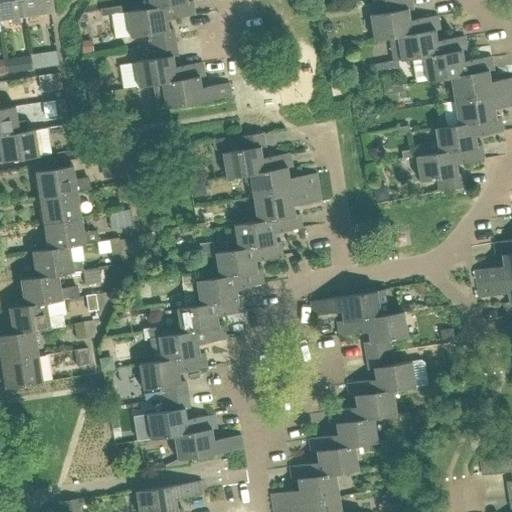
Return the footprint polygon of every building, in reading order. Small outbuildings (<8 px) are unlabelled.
[(0,0),(0,20),(24,17),(20,0),(0,0)] [(20,0),(24,17),(50,13),(47,0),(20,0)] [(137,0),(139,9),(148,8),(148,9),(169,5),(170,16),(171,19),(194,15),(192,1),(187,2),(186,0),(137,0)] [(416,33),(414,21),(409,22),(407,10),(412,9),(410,0),(382,0),(372,2),(374,14),(368,15),(372,40),(395,36),(416,33)] [(139,9),(125,12),(129,37),(147,34),(149,46),(174,42),(172,29),(168,30),(166,17),(170,16),(169,5),(148,9),(148,8),(139,9)] [(111,7),(112,14),(123,12),(122,6),(111,7)] [(100,16),(112,14),(111,7),(99,9),(100,16)] [(442,53),(441,42),(436,43),(434,31),(439,30),(436,16),(414,19),(414,21),(416,33),(395,36),(399,61),(422,57),(421,57),(442,53)] [(469,74),(467,62),(462,63),(460,51),(465,50),(463,36),(440,39),(441,42),(442,53),(421,57),(422,57),(426,81),(448,77),(469,74)] [(180,79),(178,68),(174,69),(172,56),(176,56),(174,42),(149,46),(151,59),(133,62),(137,87),(160,83),(180,79)] [(452,101),(511,91),(511,77),(493,80),(494,83),(489,83),(487,71),(492,70),(489,56),(467,60),(467,62),(469,74),(448,77),(452,101)] [(91,57),(83,58),(84,69),(92,69),(91,57)] [(388,69),(399,67),(397,60),(387,62),(388,69)] [(180,79),(160,83),(164,107),(230,97),(228,83),(205,86),(205,89),(201,89),(199,77),(203,76),(201,63),(201,62),(178,66),(178,68),(180,79)] [(53,90),(57,89),(62,88),(59,73),(50,74),(53,90)] [(401,84),(390,86),(391,92),(402,91),(401,84)] [(477,122),(479,133),(479,135),(502,131),(500,117),(495,118),(493,106),(498,105),(498,107),(511,104),(511,91),(452,101),(456,124),(456,125),(477,122)] [(56,116),(61,115),(66,114),(63,98),(54,100),(56,116)] [(19,131),(28,130),(26,120),(17,121),(15,106),(0,108),(0,134),(19,132),(19,131)] [(73,150),(88,147),(84,121),(69,124),(73,150)] [(474,133),(479,133),(477,122),(456,125),(456,124),(433,128),(437,152),(437,153),(457,149),(459,160),(460,163),(483,159),(480,145),(476,146),(474,133)] [(0,134),(0,161),(0,162),(50,154),(49,143),(37,145),(34,129),(28,130),(19,131),(19,132),(0,134)] [(268,170),(266,159),(261,160),(259,148),(264,147),(262,133),(240,136),(236,137),(238,150),(221,153),(225,178),(248,174),(247,173),(268,170)] [(454,161),(459,160),(457,149),(437,153),(437,152),(414,156),(418,181),(436,178),(438,191),(464,187),(461,172),(456,173),(454,161)] [(401,158),(412,157),(411,150),(400,151),(401,158)] [(252,198),(318,187),(316,174),(293,177),(293,180),(288,181),(286,168),(291,167),(289,153),(266,157),(266,159),(268,170),(247,173),(248,174),(252,198)] [(114,175),(124,173),(121,157),(111,159),(114,175)] [(76,191),(91,189),(89,177),(74,179),(72,165),(34,171),(38,197),(76,191)] [(190,190),(201,188),(199,181),(188,183),(190,190)] [(118,200),(128,199),(125,183),(115,184),(118,200)] [(276,218),(278,229),(278,232),(301,228),(299,214),(294,215),(292,203),(297,202),(297,204),(320,201),(318,187),(252,198),(255,221),(276,218)] [(80,216),(76,191),(38,197),(42,223),(80,216)] [(111,227),(122,226),(131,224),(129,208),(108,212),(111,227)] [(80,216),(42,223),(46,248),(46,249),(69,245),(69,246),(85,243),(99,241),(98,234),(94,231),(83,233),(80,216)] [(273,230),(278,229),(276,218),(255,221),(232,225),(236,249),(257,246),(259,257),(259,260),(282,256),(280,241),(275,242),(273,230)] [(196,231),(208,229),(206,222),(195,224),(196,231)] [(110,254),(116,253),(119,252),(117,237),(108,238),(110,254)] [(497,266),(474,270),(476,283),(511,277),(511,238),(493,242),(495,255),(495,256),(500,255),(502,267),(497,268),(497,266)] [(71,261),(69,246),(69,245),(46,249),(46,248),(30,251),(35,276),(35,277),(57,273),(57,274),(83,270),(81,262),(71,261)] [(200,255),(212,253),(210,246),(199,248),(200,255)] [(254,258),(259,257),(257,246),(236,249),(213,252),(217,277),(238,273),(240,285),(240,287),(263,284),(261,270),(256,270),(254,258)] [(99,282),(104,281),(108,281),(105,265),(96,267),(99,282)] [(59,287),(57,274),(57,273),(35,277),(35,276),(18,279),(23,305),(46,302),(61,300),(79,297),(77,285),(59,287)] [(234,286),(240,285),(238,273),(217,277),(194,280),(198,304),(198,305),(218,301),(220,313),(221,315),(244,311),(241,297),(236,298),(234,286)] [(181,283),(192,281),(191,274),(180,276),(181,283)] [(511,277),(476,283),(478,297),(501,293),(501,291),(505,290),(507,302),(502,303),(505,317),(511,315),(511,277)] [(361,332),(361,329),(359,317),(387,313),(383,289),(309,301),(311,315),(335,311),(334,308),(339,307),(341,320),(336,321),(339,335),(361,332)] [(87,310),(93,309),(96,309),(94,293),(84,295),(87,310)] [(215,314),(220,313),(218,301),(198,305),(198,304),(175,308),(179,332),(179,333),(199,329),(201,341),(202,343),(224,339),(222,325),(217,326),(215,314)] [(48,316),(46,302),(23,305),(7,307),(11,333),(11,334),(34,330),(34,331),(65,326),(63,314),(48,316)] [(162,311),(173,309),(172,302),(161,304),(162,311)] [(365,356),(391,352),(389,339),(406,336),(402,311),(387,313),(359,317),(361,329),(366,328),(368,342),(363,343),(365,356)] [(75,339),(85,337),(82,321),(73,323),(75,339)] [(198,354),(196,341),(201,341),(199,329),(179,333),(179,332),(156,336),(154,337),(148,337),(152,361),(160,360),(180,357),(182,368),(183,371),(205,367),(203,353),(198,354)] [(0,361),(38,355),(34,331),(34,330),(11,334),(11,333),(0,334),(0,361)] [(142,331),(143,338),(148,337),(154,337),(153,330),(142,331)] [(76,365),(89,363),(86,347),(73,349),(76,365)] [(410,361),(393,364),(391,352),(365,356),(367,368),(372,367),(374,381),(369,381),(371,393),(392,390),(417,385),(427,384),(428,384),(424,362),(421,360),(410,361)] [(38,355),(0,361),(0,365),(4,388),(42,382),(38,355)] [(177,369),(182,368),(180,357),(160,360),(152,361),(137,364),(141,389),(159,386),(161,398),(186,394),(184,380),(179,381),(177,369)] [(371,393),(369,381),(369,379),(346,382),(348,396),(354,396),(356,408),(350,409),(352,420),(372,417),(395,414),(392,390),(371,393)] [(427,384),(417,385),(418,392),(428,391),(427,384)] [(192,431),(190,420),(185,420),(183,408),(189,408),(186,394),(161,398),(163,412),(145,415),(149,439),(172,435),(192,431)] [(352,420),(350,409),(350,407),(327,410),(329,424),(334,423),(336,436),(331,437),(332,448),(353,445),(376,441),(372,417),(352,420)] [(398,421),(410,419),(408,411),(397,413),(398,421)] [(192,431),(172,435),(175,459),(242,448),(239,434),(217,438),(217,441),(212,441),(210,429),(215,428),(213,414),(190,418),(190,420),(192,431)] [(332,448),(331,437),(330,434),(308,438),(310,452),(315,451),(317,464),(312,465),(313,476),(334,473),(357,469),(353,445),(332,448)] [(379,448),(390,446),(389,439),(378,441),(379,448)] [(511,454),(477,460),(480,474),(503,471),(502,468),(509,467),(510,480),(504,481),(506,494),(511,493),(511,454)] [(313,476),(312,465),(311,462),(288,466),(290,479),(295,479),(298,492),(293,493),(292,490),(270,494),(272,507),(338,496),(334,473),(313,476)] [(383,472),(394,471),(393,463),(382,465),(383,472)] [(181,511),(181,508),(174,509),(172,496),(179,495),(180,498),(202,494),(200,480),(134,491),(137,511),(181,511)] [(340,511),(338,496),(272,507),(272,511),(340,511)] [(61,502),(62,511),(79,511),(77,499),(61,502)]
